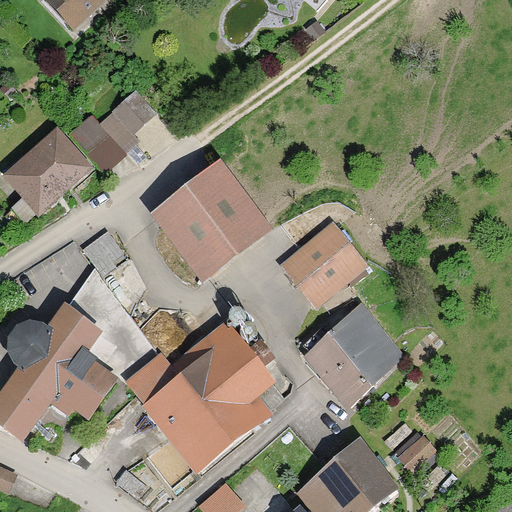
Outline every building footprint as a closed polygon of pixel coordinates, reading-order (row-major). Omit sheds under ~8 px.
[(43,0),(76,34),(112,0),(43,0)] [(92,118),(75,133),(91,152),(107,138),(127,156),(141,143),(136,137),(163,112),(138,86),(111,112),(115,117),(101,129),(92,118)] [(58,130),(5,176),(42,218),(94,173),(58,130)] [(273,230),(220,159),(150,211),(203,282),(273,230)] [(334,225),(281,268),(319,314),(372,271),(334,225)] [(17,368),(0,390),(0,424),(23,442),(49,406),(69,421),(76,412),(90,421),(121,378),(88,353),(103,333),(63,304),(46,327),(40,323),(27,322),(15,325),(7,336),(6,350),(12,364),(17,368)] [(406,365),(363,309),(304,354),(347,410),(406,365)] [(141,409),(199,479),(268,421),(253,404),(277,384),(225,323),(173,366),(162,354),(126,384),(144,407),(141,409)] [(296,494),(311,511),(381,511),(402,495),(356,442),(296,494)] [(201,509),(203,511),(243,511),(247,510),(227,487),(201,509)] [(511,511),(511,492),(488,511),(511,511)]
